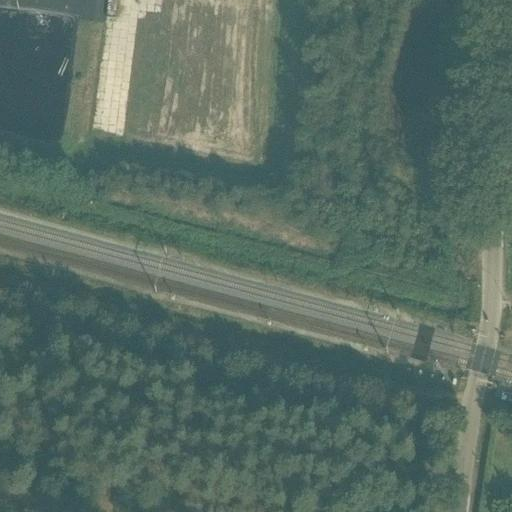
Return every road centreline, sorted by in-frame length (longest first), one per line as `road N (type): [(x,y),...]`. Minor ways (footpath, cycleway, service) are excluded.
road 1 (track): [(0,280),(471,406)]
road 2 (unclassified): [(456,511),(492,299)]
road 3 (unclassified): [(511,111),(492,299)]
